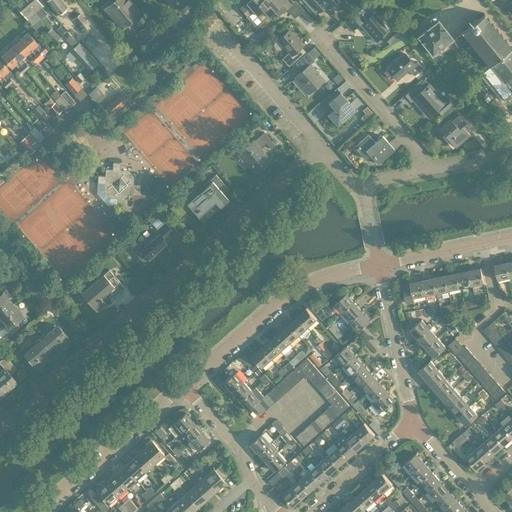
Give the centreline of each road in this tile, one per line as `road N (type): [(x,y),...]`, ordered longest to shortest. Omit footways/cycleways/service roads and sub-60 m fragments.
road 1 (residential): [(0,425),(317,145)]
road 2 (residential): [(187,389),(288,295),(379,265)]
road 3 (residential): [(46,511),(187,389)]
road 4 (residential): [(430,169),(315,33)]
road 5 (residential): [(409,423),(379,265)]
road 6 (residential): [(218,29),(317,145)]
road 7 (residential): [(379,265),(511,237)]
road 8 (residential): [(312,511),(409,423)]
